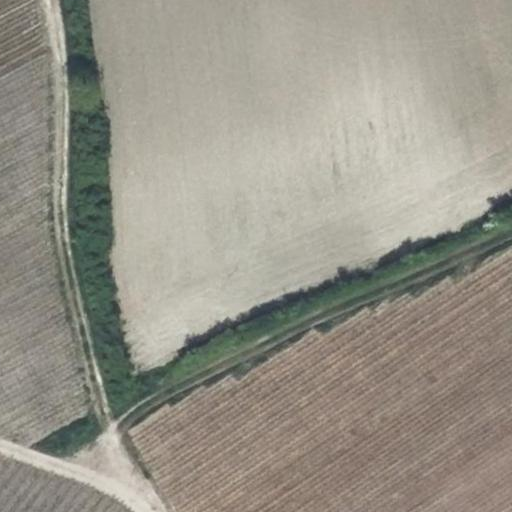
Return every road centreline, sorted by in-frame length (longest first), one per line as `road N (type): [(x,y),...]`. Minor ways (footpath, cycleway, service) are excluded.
road 1 (unclassified): [(139,488),(117,429),(68,213),(60,53),(49,0)]
road 2 (track): [(117,429),(241,353),(511,227)]
road 3 (unclassified): [(0,437),(139,488)]
